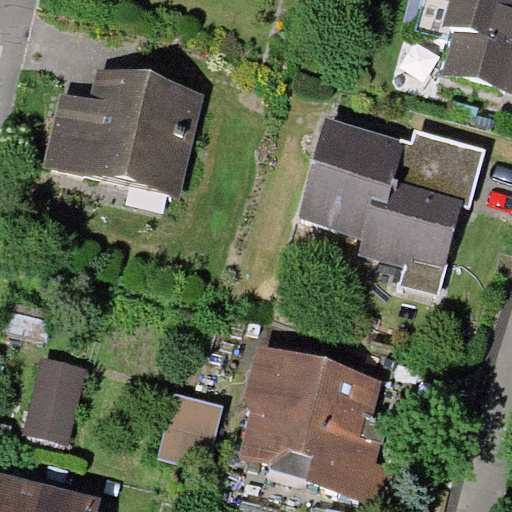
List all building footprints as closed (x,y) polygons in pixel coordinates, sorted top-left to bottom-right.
[(511,0),(426,0),(425,6),(458,13),(441,79),(511,94),(511,0)] [(210,98),(101,72),(94,101),(61,93),(43,168),(185,201),(210,98)] [(399,150),(322,131),(293,228),(355,243),(350,260),(395,271),(388,294),(438,307),(484,150),(405,131),(399,150)] [(392,388),(270,355),(250,419),(265,423),(248,479),(367,511),(397,511),(407,478),(387,473),(392,456),(372,451),(392,388)] [(92,378),(50,368),(32,438),(77,448),(92,378)] [(228,412),(182,403),(168,461),(215,471),(228,412)] [(101,511),(104,504),(0,477),(0,511),(101,511)]
